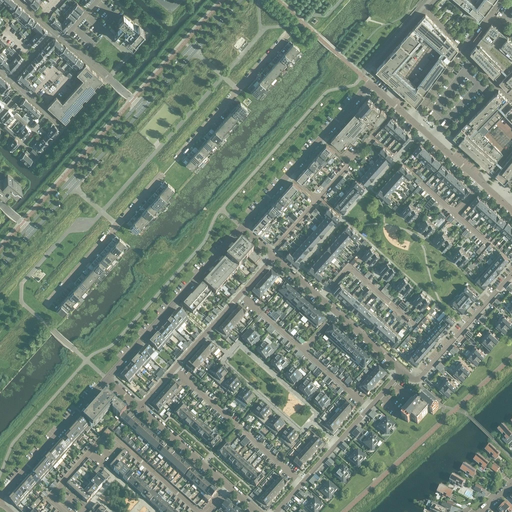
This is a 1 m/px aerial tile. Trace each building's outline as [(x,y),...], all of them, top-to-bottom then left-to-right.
[(4,1),(3,1),(5,2),(13,10),(12,11),(18,5),(12,0),(3,0),(3,1),(4,1)] [(40,1),(38,0),(32,0),(30,3),(35,8),(39,4),(38,3),(40,1)] [(456,0),(480,20),(494,0),(456,0)] [(77,4),(73,8),(80,14),(83,9),(77,4)] [(18,5),(12,11),(16,15),(22,9),(18,5)] [(80,14),(73,8),(71,6),(67,10),(76,18),(80,14)] [(22,9),(16,15),(14,18),(19,21),(21,19),(26,13),(22,9)] [(76,18),(67,10),(64,14),(72,22),(76,18)] [(25,23),(31,16),(26,13),(21,19),(19,21),(23,25),(25,23)] [(52,14),(47,19),(57,28),(62,23),(52,14)] [(67,17),(62,23),(57,28),(62,33),(72,22),(64,14),(67,17)] [(144,31),(139,26),(138,26),(139,26),(137,28),(123,16),(123,15),(118,21),(123,25),(114,35),(120,40),(121,38),(132,48),(137,43),(137,42),(137,43),(135,41),(144,31)] [(426,15),(377,69),(394,85),(403,75),(408,79),(399,89),(416,105),(458,49),(426,15)] [(31,16),(25,23),(29,27),(35,20),(31,16)] [(47,32),(36,21),(32,26),(38,32),(43,36),(47,32)] [(491,24),(470,52),(508,91),(511,86),(511,41),(492,24),(491,24)] [(34,47),(43,36),(38,32),(29,42),(34,47)] [(53,39),(49,42),(54,47),(57,50),(55,52),(59,54),(65,47),(55,39),(53,39)] [(49,42),(40,52),(45,57),(54,47),(49,42)] [(293,43),(288,48),(295,54),(299,49),(293,43)] [(65,47),(59,54),(59,55),(60,53),(64,57),(70,50),(66,46),(65,47)] [(291,59),(295,54),(288,48),(284,53),(291,59)] [(70,50),(64,57),(68,60),(74,54),(70,50)] [(40,52),(34,60),(39,64),(43,60),(45,62),(48,59),(45,57),(40,52)] [(291,59),(284,53),(280,58),(286,63),(291,59)] [(19,54),(10,64),(9,64),(14,68),(24,58),(19,54)] [(70,66),(78,57),(74,54),(68,60),(66,62),(70,66)] [(8,59),(5,56),(0,62),(0,64),(9,72),(11,72),(14,68),(9,64),(10,64),(7,61),(8,59)] [(79,67),(83,62),(78,57),(70,66),(75,70),(78,66),(79,67)] [(286,63),(280,58),(276,62),(282,68),(286,63)] [(33,60),(27,68),(32,72),(38,65),(33,60)] [(282,68),(276,62),(272,67),(278,73),(282,68)] [(97,86),(103,80),(85,64),(77,74),(83,80),(63,103),(56,97),(47,107),(65,123),(71,116),(72,116),(71,116),(72,115),(73,115),(72,115),(85,101),(97,87),(98,87),(97,86)] [(278,73),(272,67),(267,72),(274,77),(278,73)] [(16,79),(21,83),(26,78),(32,72),(27,68),(16,79)] [(274,77),(267,72),(263,76),(270,82),(274,77)] [(270,82),(263,76),(259,81),(265,87),(270,82)] [(36,87),(26,78),(21,83),(32,92),(36,87)] [(265,87),(259,81),(255,86),(261,92),(265,87)] [(6,91),(11,86),(6,82),(1,87),(1,86),(0,87),(0,94),(2,92),(6,96),(8,93),(6,91)] [(261,92),(255,86),(250,91),(257,96),(261,92)] [(478,112),(453,137),(472,155),(490,171),(491,169),(499,159),(503,154),(484,135),(503,116),(511,124),(511,151),(494,174),(495,174),(494,175),(505,183),(511,174),(511,104),(499,90),(478,112)] [(33,106),(25,99),(19,106),(15,103),(11,108),(14,110),(19,106),(22,108),(24,106),(28,111),(33,106)] [(335,135),(331,140),(341,149),(345,145),(344,143),(345,141),(348,144),(364,126),(365,125),(369,121),(369,120),(370,119),(377,126),(387,115),(381,110),(379,109),(368,99),(359,109),(360,110),(338,135),(340,137),(339,139),(335,135)] [(240,102),(236,107),(242,113),(247,108),(240,102)] [(34,120),(41,113),(33,106),(28,111),(33,115),(31,117),(34,120),(30,124),(33,127),(38,123),(34,120)] [(242,113),(236,107),(232,112),(238,118),(242,113)] [(13,115),(8,110),(1,118),(3,120),(2,122),(5,125),(7,126),(11,121),(9,120),(13,115)] [(238,118),(232,112),(227,116),(234,122),(238,118)] [(234,122),(227,116),(223,121),(230,127),(234,122)] [(391,118),(383,127),(387,131),(395,122),(391,118)] [(230,127),(223,121),(219,126),(226,132),(230,127)] [(391,134),(399,125),(395,122),(387,130),(391,134)] [(60,130),(52,123),(50,127),(52,128),(45,136),(50,140),(60,130)] [(396,138),(403,129),(399,125),(391,134),(392,134),(393,133),(397,136),(395,137),(396,138)] [(24,138),(31,130),(26,126),(21,131),(19,129),(16,132),(24,138)] [(226,132),(219,126),(215,131),(221,136),(226,132)] [(400,141),(407,133),(403,129),(396,138),(400,141)] [(221,136),(215,131),(211,135),(217,141),(221,136)] [(411,136),(407,133),(400,141),(404,145),(411,136)] [(217,141),(211,135),(206,140),(213,146),(217,141)] [(39,153),(49,141),(50,140),(45,136),(39,143),(37,141),(34,144),(38,148),(36,150),(39,153)] [(13,150),(20,143),(15,138),(10,143),(8,141),(6,144),(13,150)] [(213,146),(206,140),(202,145),(209,150),(213,146)] [(417,157),(424,148),(420,144),(413,153),(417,157)] [(209,150),(202,145),(198,149),(205,155),(209,150)] [(335,153),(326,145),(323,150),(332,158),(335,153)] [(393,156),(383,147),(379,152),(382,154),(389,160),(389,161),(393,156)] [(422,159),(428,152),(424,148),(417,157),(418,155),(422,159)] [(205,155),(198,149),(194,154),(200,160),(205,155)] [(21,152),(18,155),(28,164),(33,160),(28,155),(30,153),(26,150),(23,154),(21,152)] [(328,162),(332,158),(323,150),(319,154),(328,162)] [(426,162),(433,155),(428,152),(422,159),(426,162)] [(200,160),(194,154),(190,159),(196,165),(200,160)] [(328,162),(319,154),(316,158),(324,166),(328,162)] [(389,160),(382,154),(378,158),(386,164),(389,160)] [(429,167),(437,159),(433,155),(426,162),(430,166),(429,167)] [(324,166),(316,158),(312,162),(321,170),(319,168),(323,165),(324,166)] [(386,164),(378,158),(375,162),(382,168),(386,164)] [(196,165),(190,159),(185,164),(192,169),(196,165)] [(433,171),(441,163),(437,159),(429,167),(433,171)] [(308,166),(317,174),(321,170),(312,162),(308,166)] [(382,168),(375,162),(371,166),(378,172),(382,168)] [(413,174),(402,164),(398,169),(399,169),(406,176),(409,178),(413,174)] [(446,168),(446,169),(447,168),(444,166),(442,165),(434,173),(438,177),(446,168)] [(317,174),(308,166),(305,170),(314,178),(317,174)] [(378,172),(371,166),(368,170),(375,176),(378,172)] [(450,172),(451,172),(448,169),(448,170),(446,169),(446,168),(438,177),(442,181),(450,172)] [(406,176),(399,169),(395,173),(402,180),(406,176)] [(310,182),(314,178),(305,170),(301,174),(310,182)] [(375,176),(368,170),(364,174),(371,180),(375,176)] [(454,176),(455,175),(452,173),(450,172),(442,181),(446,184),(454,176)] [(399,184),(402,180),(395,173),(392,177),(399,184)] [(310,182),(301,174),(297,178),(307,186),(310,182)] [(367,185),(371,180),(364,174),(360,178),(367,185)] [(0,189),(5,194),(9,189),(9,188),(11,187),(16,191),(21,185),(8,175),(3,180),(0,180),(0,189)] [(459,179),(456,176),(456,177),(454,176),(446,184),(450,188),(458,179),(459,179)] [(399,184),(392,177),(388,181),(395,188),(399,184)] [(462,183),(463,183),(463,182),(460,180),(459,179),(458,179),(450,188),(455,191),(462,183)] [(365,188),(356,180),(352,185),(360,192),(361,193),(365,188)] [(395,188),(388,181),(384,185),(392,192),(395,188)] [(168,183),(163,188),(170,194),(174,189),(168,183)] [(302,191),(293,183),(290,187),(299,195),(302,191)] [(459,195),(466,186),(467,187),(467,186),(464,184),(463,183),(462,183),(455,191),(459,195)] [(360,192),(352,185),(348,189),(357,196),(360,192)] [(388,195),(392,192),(384,185),(381,189),(388,195)] [(463,199),(471,190),(468,187),(468,188),(467,187),(466,186),(459,195),(463,199)] [(290,187),(286,191),(295,199),(294,199),(295,200),(299,195),(290,187)] [(170,194),(163,188),(159,193),(166,199),(170,194)] [(357,196),(348,189),(345,193),(353,200),(357,196)] [(391,198),(388,195),(381,189),(377,193),(387,202),(391,198)] [(295,199),(286,191),(282,195),(291,203),(294,199),(295,199)] [(166,199),(159,193),(155,198),(162,204),(166,199)] [(353,200),(345,193),(341,197),(349,204),(353,200)] [(291,203),(282,195),(278,199),(287,207),(291,203)] [(481,200),(480,199),(480,198),(478,196),(470,205),(474,208),(481,200)] [(349,204),(341,197),(342,198),(339,202),(338,200),(337,201),(346,208),(349,204)] [(162,204),(155,198),(151,203),(157,208),(162,204)] [(287,207),(278,199),(275,203),(284,211),(283,210),(286,206),(287,207)] [(485,203),(484,202),(482,199),(481,200),(474,208),(478,212),(485,203)] [(343,213),(347,208),(346,208),(337,201),(334,205),(343,213)] [(157,208),(151,203),(147,207),(153,213),(157,208)] [(284,211),(275,203),(271,207),(280,215),(284,211)] [(406,216),(415,207),(410,203),(407,206),(406,205),(403,208),(405,209),(402,212),(406,216)] [(482,216),(489,207),(488,206),(488,205),(486,203),(485,203),(478,212),(482,216)] [(486,219),(494,211),(493,210),(492,209),(490,206),(489,207),(482,216),(486,219)] [(153,213),(147,207),(142,212),(149,218),(153,213)] [(280,215),(271,207),(268,211),(277,219),(275,218),(278,214),(280,215)] [(329,207),(325,212),(336,221),(340,217),(329,207)] [(416,215),(420,211),(415,207),(406,216),(411,221),(414,217),(416,219),(418,216),(416,215)] [(498,214),(497,214),(496,213),(496,212),(494,210),(493,210),(494,211),(486,219),(490,223),(498,214)] [(277,219),(268,211),(264,215),(273,223),(277,219)] [(441,211),(437,216),(442,221),(446,216),(441,211)] [(149,218),(142,212),(138,217),(145,222),(149,218)] [(336,221),(325,212),(328,214),(324,218),(332,225),(336,221)] [(497,214),(498,214),(490,223),(494,226),(502,218),(500,216),(498,214),(497,214)] [(273,223),(264,215),(260,219),(269,227),(273,223)] [(145,222),(138,217),(134,221),(140,227),(145,222)] [(502,218),(494,226),(498,230),(506,222),(504,220),(505,220),(502,217),(501,218),(502,218)] [(332,225),(324,218),(321,222),(328,229),(332,225)] [(423,232),(432,222),(427,218),(424,221),(422,220),(420,223),(421,224),(419,227),(423,232)] [(269,227),(260,219),(257,223),(266,231),(269,227)] [(140,227),(134,221),(130,226),(136,232),(140,227)] [(328,229),(321,222),(317,226),(325,233),(328,229)] [(433,230),(436,226),(432,222),(423,232),(424,232),(423,233),(426,236),(427,235),(428,236),(431,232),(432,234),(435,231),(433,230)] [(266,231),(257,223),(253,228),(260,234),(264,230),(266,232),(266,231)] [(504,235),(511,226),(508,223),(500,231),(504,235)] [(344,229),(355,239),(358,234),(348,225),(344,229)] [(325,233),(317,226),(313,230),(321,237),(325,233)] [(345,230),(341,234),(348,240),(352,236),(355,239),(344,229),(345,230)] [(321,237),(313,230),(310,234),(317,241),(321,237)] [(440,247),(449,237),(444,233),(441,236),(439,235),(437,238),(438,239),(435,242),(436,243),(435,244),(438,247),(439,246),(440,247)] [(317,241),(310,234),(306,238),(314,245),(317,241)] [(348,240),(341,234),(338,238),(345,244),(348,240)] [(450,245),(453,241),(449,237),(440,247),(445,251),(448,247),(449,249),(451,246),(450,245)] [(119,238),(115,243),(122,249),(126,244),(119,238)] [(314,245),(306,238),(302,242),(310,249),(314,245)] [(345,244),(338,238),(334,242),(341,248),(345,244)] [(310,249),(302,242),(299,246),(306,253),(310,249)] [(341,248),(334,242),(330,246),(337,252),(341,248)] [(122,249),(115,243),(111,247),(117,253),(122,249)] [(260,259),(246,246),(245,246),(242,243),(238,248),(248,257),(248,258),(255,265),(260,259)] [(248,257),(238,248),(236,246),(232,251),(244,262),(248,258),(248,257)] [(306,253),(299,246),(295,250),(303,257),(306,253)] [(337,252),(330,246),(327,250),(334,256),(337,252)] [(117,253),(111,247),(107,252),(113,258),(117,253)] [(366,261),(375,252),(374,251),(375,250),(372,247),(371,248),(370,248),(367,251),(366,250),(363,252),(365,254),(362,257),(366,261)] [(457,262),(465,252),(461,248),(457,251),(456,250),(454,253),(455,254),(452,257),(457,262)] [(303,257),(295,250),(292,254),(289,251),(289,252),(300,261),(299,261),(303,257)] [(334,256),(327,250),(323,254),(330,260),(334,256)] [(244,262),(232,251),(227,257),(239,268),(244,262)] [(113,258),(107,252),(102,257),(109,263),(113,258)] [(300,261),(289,252),(285,256),(296,266),(300,261)] [(380,256),(375,252),(366,261),(371,266),(380,256)] [(467,260),(470,256),(465,252),(457,262),(461,266),(464,262),(466,264),(468,261),(467,260)] [(508,260),(500,252),(496,256),(505,264),(508,260)] [(330,260),(323,254),(320,258),(327,264),(330,260)] [(505,264),(496,256),(492,260),(501,268),(505,264)] [(109,263),(102,257),(98,262),(105,267),(109,263)] [(239,268),(227,257),(222,262),(234,273),(239,268)] [(327,264),(320,258),(316,262),(323,268),(327,264)] [(501,268),(492,260),(489,264),(497,272),(501,268)] [(105,267),(98,262),(94,266),(101,272),(105,267)] [(234,273),(222,262),(217,268),(229,279),(234,273)] [(312,265),(320,272),(323,268),(316,262),(313,266),(312,265)] [(383,276),(392,267),(391,266),(392,265),(389,262),(388,263),(387,263),(384,266),(383,265),(380,267),(382,269),(378,272),(383,276)] [(497,272),(489,264),(485,268),(494,276),(497,272)] [(322,275),(320,272),(312,265),(308,270),(318,279),(322,275)] [(101,272),(94,266),(90,271),(96,277),(101,272)] [(388,281),(396,271),(392,267),(383,276),(388,281)] [(229,279),(217,268),(212,273),(225,284),(229,279)] [(494,276),(485,268),(487,270),(483,274),(490,280),(494,276)] [(96,277),(90,271),(86,276),(92,281),(96,277)] [(278,279),(271,272),(267,276),(274,283),(278,279)] [(225,284),(212,273),(207,279),(219,290),(225,284)] [(490,280),(483,274),(480,277),(478,276),(487,284),(490,280)] [(92,281),(86,276),(81,280),(88,286),(92,281)] [(274,283),(267,276),(263,280),(271,287),(274,283)] [(487,284),(478,276),(474,280),(483,288),(487,284)] [(400,291),(408,282),(408,281),(409,280),(406,277),(404,278),(401,281),(399,280),(397,282),(398,284),(397,286),(401,290),(400,291)] [(219,290),(207,279),(203,283),(216,294),(219,290)] [(88,286),(81,280),(77,285),(84,291),(88,286)] [(271,287),(263,280),(260,284),(267,291),(271,287)] [(341,282),(342,283),(343,281),(341,280),(332,289),(334,291),(341,282)] [(338,295),(346,286),(342,283),(341,282),(334,291),(333,291),(338,295)] [(405,296),(413,286),(408,282),(400,291),(405,296)] [(267,291),(260,284),(256,289),(263,295),(267,291)] [(84,291),(77,285),(73,290),(80,296),(84,291)] [(211,294),(202,285),(198,289),(207,298),(211,294)] [(290,289),(285,285),(277,294),(282,298),(284,297),(290,289)] [(342,298),(348,291),(345,288),(346,286),(338,295),(342,298)] [(464,299),(472,291),(467,286),(463,291),(464,292),(460,296),(464,299)] [(207,298),(198,289),(194,293),(204,302),(207,298)] [(263,295),(256,289),(252,293),(260,299),(263,295)] [(287,300),(294,293),(290,289),(284,297),(287,300)] [(80,296),(73,290),(69,295),(75,300),(80,296)] [(346,302),(354,293),(353,293),(352,295),(348,291),(342,298),(346,302)] [(473,300),(477,295),(472,291),(464,299),(468,303),(472,299),(473,300)] [(417,306),(425,297),(425,296),(426,295),(422,292),(421,293),(418,296),(416,295),(414,297),(415,299),(412,302),(417,306)] [(204,302),(194,293),(191,297),(200,306),(204,302)] [(291,306),(298,297),(298,295),(296,295),(294,293),(287,300),(286,302),(291,306)] [(350,305),(358,297),(354,293),(346,302),(350,305)] [(75,300),(69,295),(65,299),(71,305),(75,300)] [(427,304),(430,301),(429,300),(430,299),(427,296),(426,297),(425,297),(417,306),(421,311),(425,307),(426,308),(428,306),(427,304)] [(456,308),(464,299),(460,296),(457,300),(456,299),(451,304),(456,308)] [(200,306),(191,297),(187,302),(196,310),(200,306)] [(296,308),(303,301),(298,297),(291,306),(295,309),(296,308)] [(354,309),(362,300),(361,300),(360,302),(357,299),(358,297),(350,305),(349,306),(354,309)] [(71,305),(65,299),(60,304),(67,310),(71,305)] [(464,307),(468,303),(464,299),(456,308),(461,312),(465,308),(464,307)] [(358,313),(366,304),(362,300),(354,309),(358,313)] [(300,311),(307,304),(303,301),(296,308),(300,311)] [(196,310),(187,302),(183,306),(193,314),(196,310)] [(67,310),(60,304),(56,309),(63,315),(67,310)] [(303,317),(311,308),(309,307),(309,304),(307,304),(300,311),(299,313),(303,317)] [(362,316),(370,308),(368,309),(365,306),(366,304),(358,313),(362,316)] [(237,310),(244,317),(247,313),(240,306),(237,310)] [(307,321),(315,312),(311,308),(303,317),(307,321)] [(366,320),(374,311),(370,308),(362,316),(366,320)] [(244,317),(237,310),(233,314),(240,321),(244,317)] [(186,318),(179,311),(175,315),(184,323),(183,322),(186,318)] [(370,323),(378,315),(374,311),(366,320),(370,323)] [(312,325),(320,316),(315,312),(307,321),(312,325)] [(454,320),(446,313),(442,317),(451,324),(454,320)] [(240,321),(233,314),(230,318),(237,325),(240,321)] [(184,323),(175,315),(171,319),(180,327),(184,323)] [(374,328),(381,320),(377,317),(378,315),(370,323),(370,324),(374,328)] [(511,322),(509,320),(510,318),(508,316),(506,318),(503,315),(499,319),(508,327),(509,326),(511,323),(511,322)] [(324,320),(324,317),(321,317),(320,316),(312,325),(316,329),(322,323),(324,323),(324,320)] [(451,324),(442,317),(439,321),(447,328),(451,324)] [(237,325),(230,318),(226,323),(233,329),(237,325)] [(180,327),(171,319),(168,323),(177,331),(180,327)] [(508,327),(499,319),(495,324),(504,332),(507,329),(508,327)] [(378,331),(386,322),(384,323),(381,320),(374,328),(378,331),(379,331),(378,331)] [(447,328),(439,321),(435,325),(443,332),(447,328)] [(382,334),(390,326),(386,322),(378,331),(379,331),(382,334)] [(177,331),(168,323),(164,327),(173,335),(172,334),(175,330),(177,331)] [(233,329),(226,323),(222,326),(230,333),(233,329)] [(230,333),(222,326),(220,324),(216,329),(220,332),(218,334),(226,341),(231,335),(230,333)] [(443,332),(435,325),(432,329),(433,331),(440,336),(443,332)] [(386,338),(394,329),(390,326),(382,334),(386,338)] [(173,335),(164,327),(160,331),(170,339),(173,335)] [(336,331),(335,330),(335,327),(332,327),(329,327),(329,330),(324,336),(329,340),(336,331)] [(390,341),(398,333),(394,329),(386,338),(390,341)] [(433,331),(432,329),(428,333),(430,335),(436,340),(440,336),(433,331)] [(247,343),(254,335),(248,330),(244,335),(245,336),(242,339),(247,343)] [(495,336),(496,334),(494,332),(492,333),(489,330),(485,335),(494,343),(495,342),(498,339),(495,336)] [(170,339),(160,331),(157,335),(166,343),(165,342),(168,338),(169,340),(170,339)] [(333,344),(341,335),(336,331),(329,340),(333,344)] [(394,346),(402,337),(398,333),(390,341),(390,342),(394,346)] [(166,343),(157,335),(153,339),(162,347),(166,343)] [(255,345),(259,340),(254,335),(247,343),(251,347),(254,344),(255,345)] [(337,347),(345,339),(341,335),(333,344),(337,347)] [(436,340),(430,335),(427,338),(425,337),(424,337),(433,345),(436,340)] [(494,343),(485,335),(481,340),(490,348),(493,345),(493,344),(494,343)] [(433,345),(424,337),(421,341),(423,343),(429,349),(433,345)] [(178,338),(175,341),(179,347),(187,341),(185,338),(181,342),(178,338)] [(162,347),(153,339),(149,343),(157,350),(161,346),(162,348),(162,347)] [(349,342),(349,340),(347,340),(345,339),(337,347),(341,351),(349,342)] [(219,349),(211,342),(209,344),(205,341),(202,345),(204,347),(211,354),(213,355),(219,349)] [(261,356),(269,346),(265,342),(264,344),(262,343),(258,348),(259,349),(256,352),(261,356)] [(346,355),(353,346),(349,342),(341,351),(346,355)] [(429,349),(423,343),(419,347),(425,353),(429,349)] [(269,358),(274,353),(272,352),(274,350),(269,346),(261,356),(265,360),(268,357),(269,358)] [(350,359),(358,350),(353,346),(346,355),(350,359)] [(481,352),(482,350),(479,348),(478,349),(475,346),(471,351),(475,355),(480,359),(481,358),(484,354),(481,352)] [(150,358),(155,352),(150,348),(149,350),(146,347),(142,352),(151,360),(152,360),(150,358)] [(211,354),(204,347),(201,351),(208,357),(211,354)] [(425,353),(419,347),(416,351),(415,351),(422,357),(425,353)] [(422,357),(415,351),(416,351),(414,349),(410,353),(418,361),(422,357)] [(354,363),(356,361),(362,354),(360,352),(360,350),(358,350),(350,359),(354,363)] [(208,357),(201,351),(197,355),(204,361),(208,357)] [(480,359),(475,355),(471,351),(467,356),(470,359),(469,360),(471,362),(472,361),(476,364),(479,360),(478,360),(480,359)] [(151,360),(142,352),(139,356),(148,364),(151,360)] [(418,361),(410,353),(406,357),(415,365),(418,361)] [(360,365),(366,357),(362,354),(356,361),(360,365)] [(204,361),(197,355),(193,359),(200,365),(204,361)] [(275,368),(284,359),(279,355),(278,356),(277,355),(272,361),(273,362),(271,364),(275,368)] [(148,364),(139,356),(135,360),(144,368),(148,364)] [(366,357),(360,365),(358,366),(363,370),(371,362),(366,357)] [(200,365),(193,359),(190,363),(197,370),(200,365)] [(283,370),(288,365),(287,364),(288,363),(284,359),(275,368),(280,372),(282,370),(283,370)] [(144,368),(135,360),(131,364),(141,372),(139,370),(143,367),(144,368)] [(470,370),(461,362),(457,367),(465,375),(467,373),(467,374),(470,370)] [(197,370),(190,363),(186,367),(193,374),(197,370)] [(141,372),(131,364),(128,368),(137,376),(141,372)] [(212,372),(210,370),(207,374),(213,380),(223,370),(218,366),(217,367),(215,365),(212,369),(214,370),(212,372)] [(385,374),(377,367),(373,371),(382,379),(385,374)] [(465,375),(457,367),(452,371),(456,374),(454,376),(457,378),(458,377),(462,380),(465,376),(464,376),(465,375)] [(137,376),(128,368),(124,372),(133,380),(134,380),(132,378),(135,375),(137,376)] [(289,381),(298,371),(293,368),(292,369),(291,368),(286,373),(287,374),(285,377),(289,381)] [(227,374),(223,370),(213,380),(220,386),(225,381),(223,379),(227,374)] [(382,379),(373,371),(374,373),(371,376),(378,383),(382,379)] [(133,380),(124,372),(121,376),(130,384),(133,380)] [(297,383),(302,378),(301,377),(302,375),(298,372),(289,381),(294,385),(296,382),(297,383)] [(325,383),(329,379),(327,376),(323,381),(324,382),(323,383),(322,382),(320,385),(322,386),(325,383)] [(374,387),(378,383),(371,376),(367,380),(365,379),(374,387)] [(227,392),(236,382),(231,378),(227,383),(225,381),(220,386),(227,392)] [(456,386),(453,383),(454,382),(451,379),(450,381),(447,378),(442,383),(451,390),(453,389),(456,386)] [(374,387),(365,379),(362,383),(371,391),(374,387)] [(303,394),(312,384),(307,380),(306,382),(305,381),(300,386),(301,387),(299,390),(303,394)] [(183,389),(174,381),(170,385),(179,393),(183,389)] [(236,391),(241,386),(236,382),(227,392),(234,398),(238,393),(236,391)] [(370,391),(361,383),(358,387),(367,395),(370,391)] [(451,390),(442,383),(438,387),(448,395),(450,392),(451,390)] [(311,396),(316,391),(315,390),(316,388),(312,384),(303,394),(308,398),(310,395),(311,396)] [(179,393),(170,385),(166,389),(176,397),(179,393)] [(176,397),(166,389),(163,393),(172,402),(176,397)] [(240,404),(249,394),(245,390),(236,400),(240,404)] [(116,407),(113,404),(115,401),(106,393),(97,403),(96,402),(83,418),(92,426),(109,408),(112,411),(120,419),(126,411),(118,404),(116,407)] [(172,402),(163,393),(159,397),(168,406),(172,402)] [(318,406),(326,397),(322,393),(320,394),(319,393),(314,399),(316,399),(313,402),(318,406)] [(245,408),(254,398),(249,394),(240,404),(245,408)] [(168,406),(159,397),(156,401),(165,409),(163,408),(166,404),(168,406)] [(326,408),(330,403),(325,399),(326,397),(318,406),(322,410),(325,408),(326,408)] [(417,400),(403,416),(410,420),(413,418),(420,422),(429,411),(431,413),(437,408),(425,397),(420,403),(417,400)] [(156,401),(153,399),(150,403),(153,406),(152,409),(159,416),(165,409),(156,401)] [(355,408),(347,402),(344,406),(351,413),(355,408)] [(178,418),(187,408),(182,403),(174,413),(178,418)] [(257,419),(267,409),(262,405),(258,410),(255,408),(251,413),(257,419)] [(347,417),(351,413),(344,406),(340,410),(347,417)] [(182,421),(191,412),(187,409),(187,408),(178,418),(182,421)] [(269,420),(267,418),(271,413),(267,409),(257,419),(264,425),(269,420)] [(344,421),(347,417),(340,410),(337,414),(344,421)] [(123,422),(130,415),(126,411),(120,419),(123,422)] [(187,425),(195,416),(191,412),(182,421),(187,425)] [(336,429),(327,421),(323,417),(325,415),(324,413),(320,418),(325,423),(322,427),(330,434),(332,431),(335,435),(339,431),(336,429)] [(340,425),(344,421),(337,414),(333,418),(340,425)] [(127,426),(134,418),(130,415),(123,422),(127,426)] [(191,429),(197,422),(193,418),(195,416),(187,425),(191,429)] [(271,431),(280,421),(275,417),(271,422),(269,420),(264,425),(271,431)] [(384,417),(380,422),(390,431),(395,425),(388,419),(388,420),(384,417)] [(131,429),(138,422),(134,418),(127,426),(131,429)] [(337,429),(340,425),(333,418),(329,422),(327,420),(327,421),(336,429),(339,431),(337,429)] [(85,432),(89,428),(89,427),(81,420),(77,424),(85,432)] [(276,436),(285,425),(280,421),(271,431),(276,436)] [(135,433),(142,425),(138,422),(131,429),(135,433)] [(195,433),(203,424),(203,423),(201,425),(197,422),(191,429),(195,433)] [(390,431),(380,422),(376,426),(383,433),(383,435),(386,435),(389,435),(388,432),(390,431)] [(85,432),(77,424),(73,429),(81,436),(85,432)] [(199,437),(208,427),(203,424),(195,433),(199,437)] [(139,436),(146,429),(142,425),(135,433),(139,436)] [(511,434),(504,425),(502,427),(501,427),(498,430),(502,435),(504,434),(506,437),(503,440),(507,444),(507,445),(511,440),(511,434)] [(204,440),(212,431),(208,427),(199,437),(204,440)] [(81,436),(73,429),(69,433),(77,441),(81,436)] [(143,440),(150,433),(146,429),(139,436),(143,440)] [(284,444),(293,433),(289,429),(280,439),(284,444)] [(208,444),(217,434),(216,435),(212,431),(204,440),(208,444)] [(77,441),(69,433),(65,438),(73,445),(77,441)] [(148,444),(154,436),(150,433),(143,440),(148,444)] [(296,444),(294,442),(298,437),(293,433),(284,444),(291,449),(296,444)] [(380,441),(374,435),(373,436),(370,433),(366,438),(376,447),(380,441)] [(213,449),(222,439),(217,434),(208,444),(213,449)] [(320,444),(322,442),(315,435),(309,441),(311,443),(318,449),(320,451),(324,447),(320,444)] [(152,447),(158,440),(154,436),(148,444),(152,447)] [(73,445),(65,438),(61,442),(69,450),(68,449),(72,445),(73,446),(73,445)] [(376,447),(366,438),(362,442),(369,449),(369,451),(371,451),(372,451),(374,451),(374,448),(376,447)] [(156,451),(162,443),(158,440),(152,447),(156,451)] [(69,450),(61,442),(57,447),(65,454),(69,450)] [(221,456),(230,446),(226,442),(217,452),(221,456)] [(160,454),(166,447),(162,443),(156,451),(160,454)] [(315,453),(318,449),(311,443),(308,447),(315,453)] [(500,454),(491,445),(489,447),(485,451),(490,455),(491,454),(494,456),(493,457),(496,460),(498,457),(498,456),(499,456),(500,454)] [(226,460),(234,451),(230,447),(230,446),(221,456),(226,460)] [(65,454),(57,447),(53,451),(61,459),(65,454)] [(164,458),(170,451),(166,447),(160,454),(164,458)] [(311,457),(315,453),(308,447),(304,451),(311,457)] [(360,452),(359,452),(355,449),(351,453),(352,454),(351,454),(361,463),(366,457),(360,452)] [(125,459),(129,455),(124,450),(120,454),(125,459)] [(61,459),(53,451),(49,456),(57,463),(61,459)] [(168,461),(174,454),(170,451),(164,458),(168,461)] [(230,464),(238,454),(234,451),(226,460),(230,464)] [(308,461),(311,457),(304,451),(300,455),(308,461)] [(125,459),(120,454),(117,459),(121,463),(125,459)] [(172,465),(178,458),(174,454),(168,461),(172,465)] [(234,468),(242,458),(238,454),(230,464),(234,468)] [(361,463),(351,454),(347,458),(354,465),(355,467),(357,467),(360,467),(360,464),(361,463)] [(304,465),(308,461),(300,455),(297,459),(304,465)] [(489,463),(480,456),(479,455),(477,458),(477,457),(474,461),(479,465),(480,464),(483,466),(482,467),(485,469),(487,466),(488,465),(489,463)] [(57,463),(49,456),(45,460),(53,468),(57,463)] [(176,469),(182,461),(178,458),(172,465),(176,469)] [(238,471),(247,462),(242,458),(234,468),(238,471)] [(121,463),(117,459),(113,463),(118,467),(120,464),(121,463)] [(304,465),(297,459),(293,463),(300,469),(304,465)] [(53,468),(45,460),(41,465),(49,472),(53,468)] [(180,472),(186,465),(182,461),(176,469),(180,472)] [(243,475),(251,466),(247,462),(238,471),(243,475)] [(118,467),(113,463),(109,467),(114,471),(118,467)] [(118,475),(125,468),(120,464),(118,467),(114,471),(118,475)] [(476,471),(469,467),(465,464),(464,467),(463,467),(461,471),(466,474),(467,473),(470,475),(469,476),(472,478),(475,474),(474,474),(475,473),(476,471)] [(49,472),(41,465),(37,469),(45,477),(49,472)] [(184,476),(190,469),(186,465),(180,472),(184,476)] [(247,479),(255,470),(251,466),(243,475),(247,479)] [(352,473),(345,468),(344,469),(341,466),(337,470),(347,479),(352,473)] [(105,482),(109,478),(98,467),(94,472),(105,482)] [(123,479),(129,472),(125,468),(118,475),(123,479)] [(45,477),(37,469),(33,474),(41,481),(45,477)] [(189,481),(196,474),(192,470),(185,477),(189,481)] [(251,483),(259,473),(255,470),(247,479),(251,483)] [(347,479),(337,470),(333,475),(340,481),(340,483),(342,483),(343,483),(345,483),(345,481),(347,479)] [(105,482),(94,472),(93,472),(96,474),(93,478),(102,486),(105,482)] [(127,483),(134,475),(129,472),(123,479),(127,483)] [(265,477),(260,473),(259,473),(251,483),(256,487),(265,477)] [(41,481),(33,474),(29,478),(37,486),(37,485),(36,484),(40,480),(41,481)] [(193,485),(200,477),(196,474),(189,481),(193,485)] [(132,487),(138,479),(134,475),(127,483),(132,487)] [(464,484),(466,482),(454,475),(453,478),(452,478),(450,482),(456,485),(456,484),(460,486),(459,486),(462,488),(464,485),(464,484)] [(197,489),(204,481),(200,477),(193,485),(197,488),(196,489),(197,489)] [(284,487),(288,483),(281,477),(277,481),(284,487)] [(317,482),(313,477),(308,482),(313,486),(315,484),(317,482)] [(37,486),(29,478),(25,483),(33,490),(37,486)] [(102,486),(93,478),(89,482),(98,490),(102,486)] [(71,488),(75,484),(71,480),(66,485),(71,488)] [(136,491),(143,484),(138,480),(132,487),(136,491)] [(201,493),(208,485),(204,481),(197,489),(201,493)] [(281,491),(284,487),(277,481),(273,485),(281,491)] [(98,490),(89,482),(91,484),(87,488),(86,487),(94,494),(98,490)] [(33,490),(25,483),(21,487),(29,495),(33,490)] [(332,495),(337,490),(331,484),(330,485),(328,483),(324,488),(332,495)] [(75,492),(79,487),(75,484),(71,488),(75,492)] [(141,495),(147,487),(143,484),(136,491),(141,495)] [(203,498),(212,488),(208,485),(201,493),(202,492),(205,495),(203,498)] [(277,495),(281,491),(273,485),(270,489),(277,495)] [(453,492),(444,487),(441,486),(440,488),(437,492),(443,495),(444,494),(447,496),(447,497),(450,498),(452,495),(451,495),(452,494),(453,492)] [(29,495),(21,487),(17,492),(25,499),(29,495)] [(79,496),(83,491),(79,487),(75,492),(79,496)] [(91,498),(94,494),(86,487),(83,491),(87,495),(91,498)] [(145,499),(152,492),(147,488),(141,495),(145,499)] [(208,503),(217,492),(212,488),(203,498),(208,503)] [(331,497),(332,495),(324,488),(320,492),(326,497),(326,499),(328,499),(329,499),(331,499),(331,497)] [(273,500),(277,495),(270,489),(266,493),(273,500)] [(83,499),(87,495),(83,491),(79,496),(83,499)] [(25,499),(17,492),(13,496),(21,504),(25,499)] [(150,503),(156,495),(152,492),(145,499),(150,503)] [(270,503),(273,500),(266,493),(263,497),(270,503)] [(91,498),(87,495),(83,499),(87,503),(91,498)] [(154,507),(161,499),(156,495),(150,503),(154,507)] [(272,505),(270,503),(263,497),(261,495),(255,501),(263,508),(265,506),(269,509),(272,505)] [(21,504),(13,496),(8,501),(17,508),(21,504)] [(159,511),(165,503),(161,499),(154,507),(159,511)] [(318,511),(323,506),(316,500),(316,501),(314,499),(310,503),(308,502),(318,511)] [(218,511),(225,511),(232,506),(227,501),(218,511)] [(317,511),(318,511),(308,502),(304,507),(309,511),(317,511)] [(159,511),(165,511),(170,507),(165,503),(159,511)] [(446,511),(447,510),(432,503),(429,508),(431,509),(430,511),(431,511),(446,511)] [(511,511),(511,508),(507,503),(502,507),(506,511),(511,511)]
